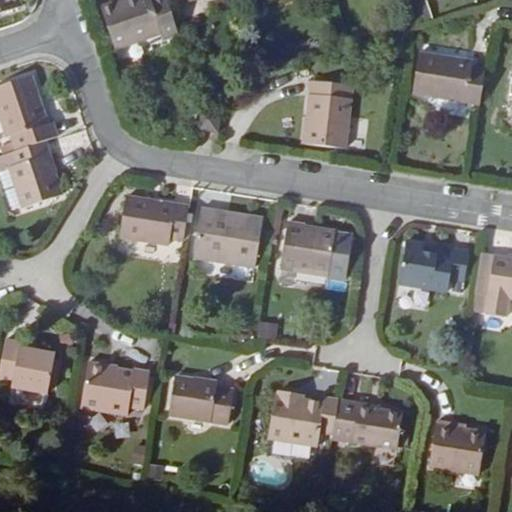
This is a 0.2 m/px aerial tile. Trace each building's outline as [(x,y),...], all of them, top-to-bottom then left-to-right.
[(18,0),(0,0),(0,15),(21,8),(18,0)] [(179,36),(166,0),(122,0),(101,7),(115,50),(162,35),(164,41),(179,36)] [(483,106),(488,73),(476,71),(477,65),(423,56),(417,95),(483,106)] [(16,151),(45,142),(57,138),(53,124),(47,127),(30,78),(0,88),(0,118),(7,139),(12,138),(16,151)] [(310,144),(348,148),(355,86),(317,82),(310,144)] [(197,132),(202,98),(200,99),(191,102),(186,130),(197,132)] [(225,116),(206,113),(203,131),(222,134),(225,116)] [(45,142),(16,151),(12,153),(0,156),(0,171),(11,168),(24,209),(63,197),(45,142)] [(186,246),(193,207),(131,196),(124,235),(186,246)] [(260,263),(268,219),(246,216),(244,222),(220,218),(221,212),(206,209),(198,253),(260,263)] [(220,218),(244,222),(246,216),(221,212),(220,218)] [(285,268),(331,276),(331,278),(348,280),(355,238),(339,235),(339,234),(309,229),(309,225),(293,223),(285,268)] [(449,280),(464,283),(469,253),(453,251),(452,255),(436,252),(435,256),(423,254),(425,246),(406,244),(400,284),(447,292),(449,280)] [(488,314),(511,317),(511,309),(511,258),(497,256),(488,314)] [(276,341),(277,323),(260,322),(259,340),(276,341)] [(14,390),(50,397),(58,358),(23,351),(25,346),(8,344),(0,382),(14,384),(14,390)] [(130,419),(132,411),(145,413),(152,376),(137,373),(136,376),(112,371),(112,369),(91,365),(84,411),(130,419)] [(236,395),(219,392),(220,387),(179,380),(173,418),(231,429),(236,395)] [(320,444),(334,446),(341,404),(326,401),(325,406),(300,402),(300,397),(282,394),(281,399),(278,398),(270,440),(319,448),(320,444)] [(341,404),(334,446),(333,451),(396,461),(404,417),(361,410),(362,407),(341,404)] [(430,467),(478,475),(485,435),(453,430),(454,426),(437,423),(430,467)]
